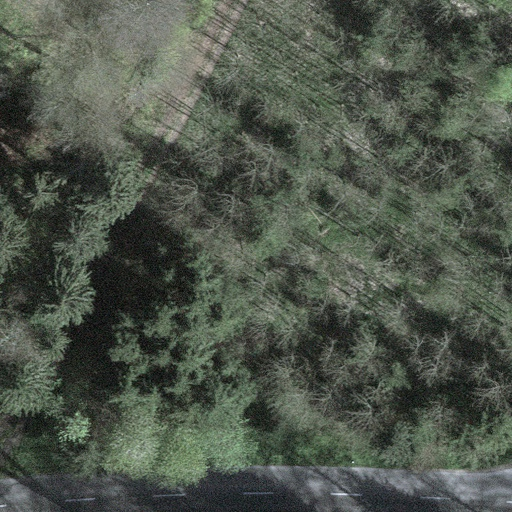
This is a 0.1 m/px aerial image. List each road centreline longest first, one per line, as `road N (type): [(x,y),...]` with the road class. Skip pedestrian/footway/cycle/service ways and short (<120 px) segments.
road 1 (tertiary): [(0,509),(242,491),(511,499)]
road 2 (track): [(0,446),(218,0)]
